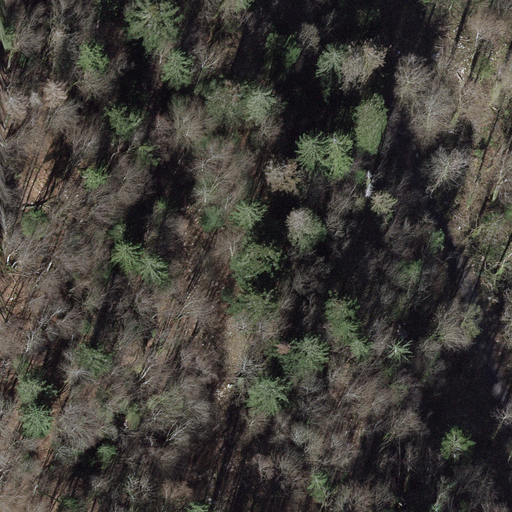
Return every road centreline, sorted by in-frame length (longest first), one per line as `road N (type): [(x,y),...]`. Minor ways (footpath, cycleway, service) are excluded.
road 1 (track): [(97,0),(162,170),(182,249),(194,382),(184,450),(189,499),(200,511)]
road 2 (unclassified): [(511,419),(398,144),(350,0)]
